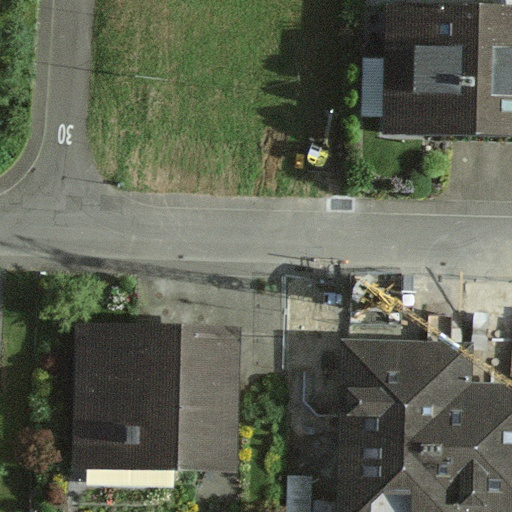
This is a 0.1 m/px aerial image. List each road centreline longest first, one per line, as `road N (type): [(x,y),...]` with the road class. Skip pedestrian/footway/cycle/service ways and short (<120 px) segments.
road 1 (residential): [(65,234),(511,249)]
road 2 (residential): [(65,234),(72,0)]
